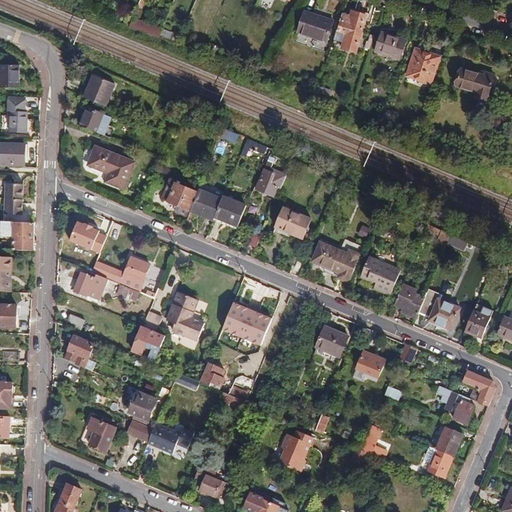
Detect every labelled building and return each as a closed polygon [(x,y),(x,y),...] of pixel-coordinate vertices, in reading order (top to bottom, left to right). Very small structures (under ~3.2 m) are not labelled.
[(140,0),(137,9),(142,11),(147,0),(140,0)] [(137,9),(133,18),(139,20),(142,11),(137,9)] [(305,11),(298,33),(327,43),(334,21),(305,11)] [(334,40),(343,43),(341,49),(356,53),(367,16),(352,11),(351,17),(343,14),(334,40)] [(133,18),(130,27),(159,38),(163,29),(139,20),(133,18)] [(163,29),(159,38),(177,44),(181,36),(163,29)] [(382,33),(376,52),(400,60),(406,41),(382,33)] [(418,45),(407,76),(431,85),(442,54),(418,45)] [(1,88),(19,88),(19,66),(1,66),(1,88)] [(487,102),(495,76),(483,72),(482,76),(462,69),(456,86),(477,93),(475,98),(487,102)] [(94,76),(84,99),(106,108),(115,84),(94,76)] [(318,86),(316,92),(330,97),(332,91),(318,86)] [(80,127),(97,133),(105,114),(88,107),(80,127)] [(10,133),(27,134),(28,112),(11,112),(10,133)] [(224,137),(234,142),(237,134),(227,129),(224,137)] [(268,148),(248,139),(241,156),(246,158),(250,149),(264,155),(268,148)] [(2,144),(1,165),(25,166),(26,157),(28,157),(29,145),(2,144)] [(89,144),(81,164),(87,166),(95,147),(89,144)] [(124,191),(136,163),(96,146),(88,166),(109,174),(106,183),(124,191)] [(268,162),(256,189),(273,196),(273,197),(278,187),(281,188),(287,176),(271,169),(273,164),(268,162)] [(188,210),(196,192),(177,184),(178,181),(169,178),(160,198),(175,205),(188,210)] [(6,199),(23,200),(24,185),(7,184),(6,199)] [(199,190),(190,211),(213,221),(214,218),(222,199),(199,190)] [(222,199),(214,218),(238,228),(247,206),(224,196),(222,199)] [(23,200),(6,199),(6,214),(22,214),(23,200)] [(186,216),(188,210),(175,205),(173,210),(186,216)] [(274,233),(293,241),(295,236),(303,240),(312,219),(284,208),(274,233)] [(34,251),(35,223),(3,222),(3,237),(15,238),(14,250),(34,251)] [(448,234),(429,225),(426,231),(445,240),(448,234)] [(363,226),(359,235),(366,238),(370,230),(363,226)] [(250,245),(256,247),(261,237),(254,234),(250,245)] [(467,243),(451,235),(448,243),(464,251),(467,243)] [(350,284),(361,255),(358,254),(362,246),(345,239),(340,251),(321,243),(313,262),(325,267),(339,273),(337,278),(350,284)] [(82,247),(64,242),(60,259),(67,260),(66,262),(78,266),(82,247)] [(98,256),(90,252),(83,269),(91,272),(98,256)] [(10,271),(12,271),(32,275),(33,265),(12,261),(12,258),(0,257),(0,291),(10,292),(10,271)] [(391,295),(401,271),(369,257),(361,276),(377,283),(374,288),(391,295)] [(96,262),(92,272),(97,274),(108,279),(121,284),(130,288),(140,292),(141,293),(152,266),(134,258),(126,275),(96,262)] [(323,272),(337,278),(339,273),(325,267),(323,272)] [(89,297),(99,301),(108,279),(97,274),(96,278),(82,272),(74,292),(88,298),(89,297)] [(241,286),(249,289),(253,280),(244,277),(241,286)] [(117,283),(108,282),(107,289),(116,290),(117,283)] [(116,295),(126,299),(126,298),(130,288),(121,284),(116,295)] [(403,284),(395,305),(403,309),(403,308),(418,315),(419,313),(425,298),(425,297),(417,294),(418,291),(403,284)] [(126,298),(136,302),(140,292),(130,288),(126,298)] [(425,298),(419,313),(430,317),(429,321),(451,330),(460,308),(438,299),(441,294),(429,290),(426,298),(425,298)] [(173,331),(197,341),(204,323),(191,317),(198,300),(179,293),(168,320),(176,324),(173,331)] [(272,318),(234,303),(223,329),(261,344),(272,318)] [(0,327),(17,328),(18,306),(1,305),(0,307),(0,306),(0,327)] [(416,320),(418,315),(403,308),(403,309),(401,314),(416,320)] [(474,310),(465,331),(482,339),(491,318),(474,310)] [(163,318),(148,312),(142,326),(157,332),(163,318)] [(66,326),(81,332),(86,321),(71,315),(66,326)] [(511,320),(505,317),(498,335),(511,340),(511,320)] [(161,347),(166,336),(157,332),(142,326),(132,351),(142,355),(148,342),(161,347)] [(316,348),(340,358),(349,337),(325,326),(316,348)] [(96,345),(75,336),(65,359),(85,368),(93,372),(97,363),(89,360),(90,357),(94,349),(96,345)] [(418,349),(406,344),(400,359),(411,364),(418,349)] [(95,359),(99,351),(94,349),(90,357),(95,359)] [(357,369),(378,378),(386,360),(364,351),(357,369)] [(3,361),(19,362),(19,352),(4,352),(3,361)] [(153,352),(149,361),(154,363),(158,354),(153,352)] [(209,362),(200,383),(210,387),(211,383),(222,388),(226,379),(222,377),(226,369),(209,362)] [(474,388),(482,391),(479,398),(490,403),(497,388),(494,381),(468,370),(463,383),(474,388)] [(174,381),(190,388),(194,380),(177,374),(174,381)] [(190,388),(196,390),(199,383),(194,380),(190,388)] [(13,384),(0,383),(0,408),(11,409),(12,395),(14,393),(14,388),(13,386),(13,384)] [(228,394),(246,402),(250,393),(232,385),(228,394)] [(389,386),(385,395),(399,401),(403,392),(389,386)] [(467,425),(475,406),(469,403),(471,399),(470,398),(440,386),(437,393),(443,396),(441,401),(447,404),(445,409),(452,412),(453,410),(457,411),(454,419),(467,425)] [(167,399),(170,391),(163,388),(159,396),(167,399)] [(474,388),(470,398),(471,399),(477,401),(479,398),(482,391),(474,388)] [(244,411),(247,402),(246,402),(228,394),(224,392),(220,401),(244,411)] [(129,413),(149,421),(157,401),(141,394),(140,395),(137,394),(129,413)] [(386,407),(401,413),(404,406),(389,400),(386,407)] [(294,422),(310,429),(313,421),(297,414),(294,422)] [(330,418),(323,415),(316,431),(323,434),(330,418)] [(117,428),(99,421),(94,419),(90,429),(96,432),(91,445),(107,452),(117,428)] [(154,430),(133,421),(127,433),(149,443),(154,430)] [(181,433),(157,423),(154,430),(149,443),(148,444),(173,454),(176,445),(187,450),(195,432),(184,428),(181,433)] [(365,443),(362,450),(367,453),(385,460),(388,452),(375,446),(382,430),(373,426),(366,443),(365,443)] [(446,428),(437,450),(454,457),(463,435),(446,428)] [(306,461),(302,457),(311,436),(294,429),(292,435),(285,433),(280,445),(285,452),(280,463),(301,472),(306,461)] [(424,460),(431,463),(437,450),(430,446),(424,460)] [(350,461),(357,463),(362,450),(356,448),(350,461)] [(362,450),(357,463),(362,465),(367,453),(362,450)] [(428,472),(445,479),(454,457),(437,450),(431,463),(428,472)] [(201,491),(217,497),(217,496),(224,499),(230,485),(222,482),(214,479),(217,472),(201,465),(195,481),(204,485),(201,491)] [(214,479),(222,482),(225,475),(217,472),(214,479)] [(58,502),(60,503),(68,485),(66,484),(58,502)] [(58,511),(77,511),(78,511),(75,509),(83,490),(68,484),(68,485),(60,503),(62,504),(58,511)] [(511,511),(511,488),(502,511),(504,511),(511,511)] [(288,511),(289,511),(284,509),(285,504),(273,499),(271,504),(264,501),(264,499),(251,494),(244,509),(251,511),(288,511)]
